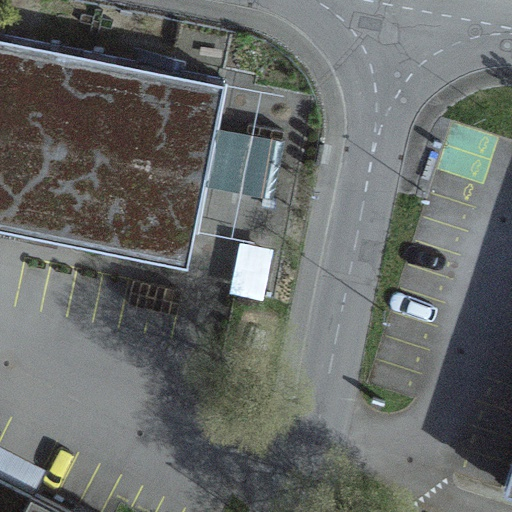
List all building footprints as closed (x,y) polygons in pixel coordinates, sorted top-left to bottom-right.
[(225,73),(0,27),(0,227),(188,265),(196,227),(252,239),(283,88),(225,77),(225,73)] [(262,297),(270,243),(241,239),(233,293),(262,297)] [(169,347),(179,297),(129,287),(119,338),(169,347)] [(91,511),(35,483),(47,460),(0,435),(0,511),(91,511)] [(511,451),(501,485),(511,488),(511,451)]
